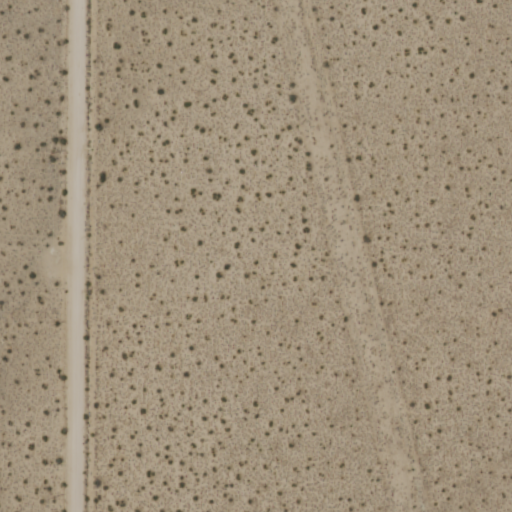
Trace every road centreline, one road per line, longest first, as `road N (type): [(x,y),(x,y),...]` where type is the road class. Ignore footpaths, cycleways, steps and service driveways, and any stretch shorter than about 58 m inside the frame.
road 1 (residential): [(294,0),(417,511)]
road 2 (residential): [(79,0),(76,511)]
